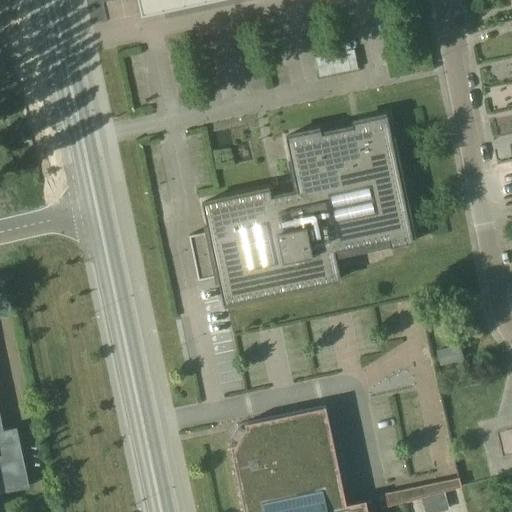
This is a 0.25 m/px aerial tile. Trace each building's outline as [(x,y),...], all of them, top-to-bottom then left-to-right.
[(138,0),(142,15),(209,0),(138,0)] [(338,53),(314,58),(318,78),(357,69),(353,50),(338,53)] [(201,202),(202,202),(208,228),(188,232),(197,277),(217,273),(222,299),(222,300),(222,301),(340,276),(334,248),(388,237),(389,244),(413,239),(386,112),(352,119),(353,124),(321,131),(320,127),(285,134),(297,188),(271,194),(269,186),(201,200),(201,202)] [(461,355),(458,342),(437,348),(440,361),(461,355)] [(235,443),(231,444),(244,511),(368,511),(366,499),(346,503),(325,405),(245,422),(246,427),(235,443)] [(0,491),(26,486),(14,430),(1,432),(0,428),(0,491)] [(457,478),(385,493),(385,495),(387,502),(461,487),(459,477),(457,478)] [(444,493),(422,499),(425,511),(433,511),(448,508),(444,493)]
